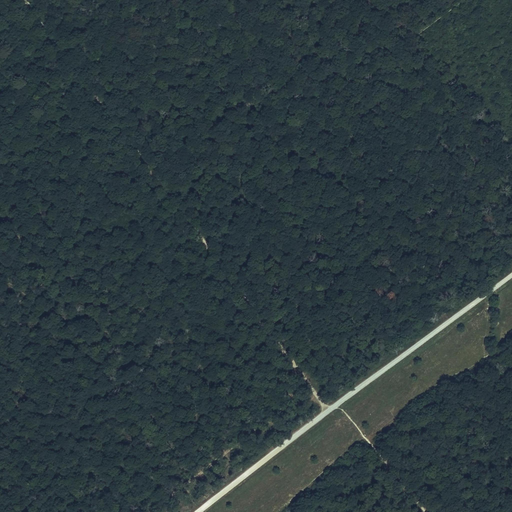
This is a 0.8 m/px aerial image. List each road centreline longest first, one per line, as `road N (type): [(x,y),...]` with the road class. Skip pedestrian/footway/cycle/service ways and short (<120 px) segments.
road 1 (track): [(511,274),(334,405)]
road 2 (track): [(327,411),(197,511)]
